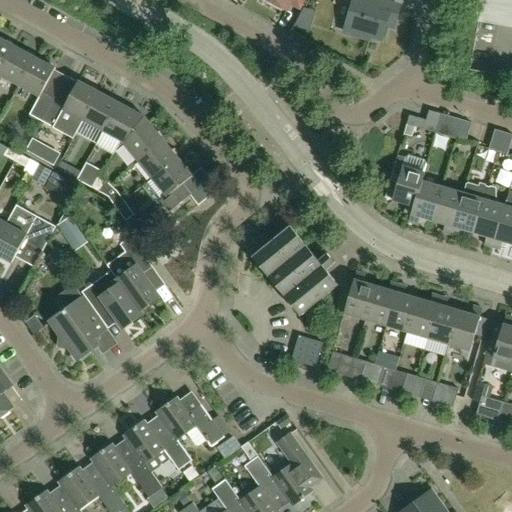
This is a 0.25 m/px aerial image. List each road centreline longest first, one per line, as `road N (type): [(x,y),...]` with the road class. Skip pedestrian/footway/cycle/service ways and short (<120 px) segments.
road 1 (residential): [(257,198),(168,91),(1,0)]
road 2 (residential): [(511,286),(385,243),(306,160)]
road 3 (residential): [(395,427),(276,391),(238,370),(204,323)]
road 4 (residential): [(351,115),(332,106),(276,46),(190,0)]
road 5 (residential): [(70,415),(204,323)]
road 6 (residential): [(204,323),(224,227),(257,198)]
road 7 (residential): [(511,461),(395,427)]
